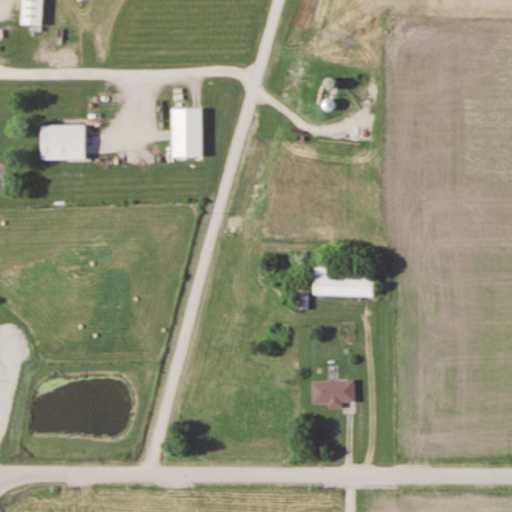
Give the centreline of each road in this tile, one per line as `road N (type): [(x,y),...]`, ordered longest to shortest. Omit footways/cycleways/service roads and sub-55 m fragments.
road 1 (residential): [(0,474),(511,472)]
road 2 (residential): [(148,475),(277,0)]
road 3 (residential): [(257,74),(0,75)]
